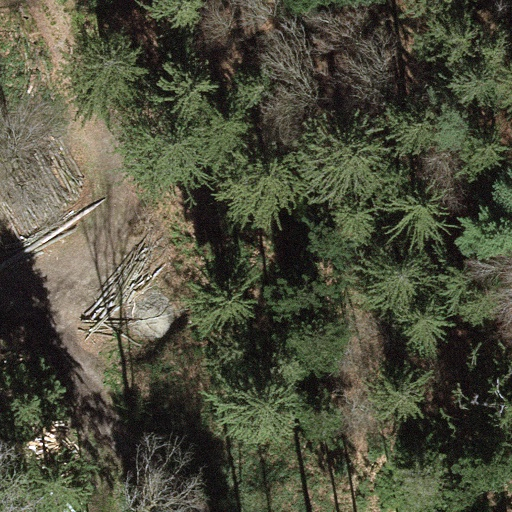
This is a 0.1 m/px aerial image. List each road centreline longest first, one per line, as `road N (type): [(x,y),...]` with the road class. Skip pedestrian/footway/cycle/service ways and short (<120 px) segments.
road 1 (track): [(0,288),(60,275),(96,231),(110,169),(92,90),(42,0)]
road 2 (track): [(60,275),(170,373),(266,511)]
